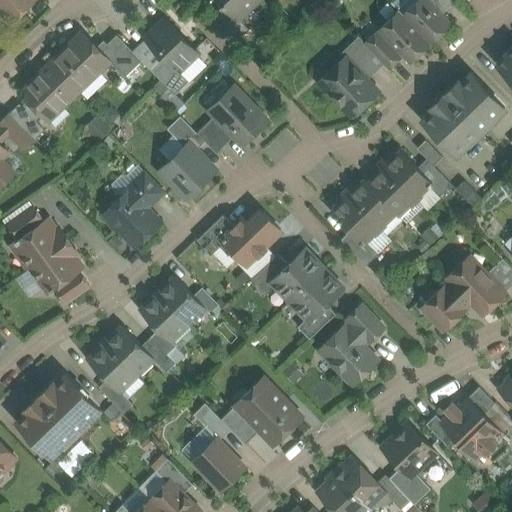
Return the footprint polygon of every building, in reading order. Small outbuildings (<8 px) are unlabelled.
[(0,0),(0,11),(6,18),(8,18),(11,21),(33,0),(0,0)] [(256,0),(220,0),(224,4),(238,18),(239,17),(256,0)] [(442,14),(428,0),(397,0),(393,4),(399,10),(430,42),(450,22),(442,14)] [(455,0),(428,0),(442,14),(455,0)] [(238,18),(224,4),(214,14),(238,40),(250,29),(239,17),(238,18)] [(399,10),(379,29),(402,54),(409,61),(430,42),(399,10)] [(198,52),(165,18),(146,37),(163,55),(178,71),(179,71),(198,52)] [(402,54),(379,29),(365,43),(383,63),(388,68),(402,54)] [(82,31),(50,62),(78,91),(110,61),(117,53),(107,43),(104,40),(97,46),(82,31)] [(142,60),(117,34),(107,43),(117,53),(110,61),(125,76),(142,60)] [(365,43),(358,36),(340,53),(344,57),(345,56),(367,79),(383,63),(365,43)] [(511,48),(496,63),(511,80),(511,48)] [(178,71),(163,55),(150,68),(162,81),(168,87),(175,94),(189,81),(179,71),(178,71)] [(344,57),(319,81),(352,115),(378,91),(367,79),(345,56),(344,57)] [(50,62),(21,91),(28,99),(44,115),(49,120),(78,91),(50,62)] [(471,72),(461,82),(459,80),(445,93),(481,131),(505,108),(471,72)] [(168,87),(162,81),(154,88),(161,95),(168,87)] [(268,119),(234,84),(209,109),(234,135),(242,144),(268,119)] [(481,131),(445,93),(431,107),(433,109),(423,119),(457,154),(481,131)] [(44,115),(28,99),(22,105),(20,103),(10,113),(35,139),(45,129),(37,121),(44,115)] [(35,139),(10,113),(0,122),(0,124),(24,149),(35,139)] [(197,132),(180,115),(167,128),(184,146),(189,141),(197,149),(205,141),(197,132)] [(234,135),(214,115),(197,132),(205,141),(216,152),(234,135)] [(442,157),(426,140),(417,148),(427,158),(434,165),(442,157)] [(184,146),(160,169),(187,197),(216,169),(197,149),(189,141),(184,146)] [(0,142),(0,185),(14,172),(1,158),(8,151),(0,142)] [(418,166),(402,149),(389,161),(385,156),(380,161),(415,197),(428,185),(432,181),(418,166)] [(427,158),(418,166),(432,181),(428,185),(439,196),(452,184),(434,165),(427,158)] [(415,197),(380,161),(375,166),(379,170),(368,181),(368,182),(395,210),(395,211),(398,214),(398,213),(406,222),(423,206),(415,197)] [(145,173),(122,196),(117,196),(109,203),(109,208),(104,212),(110,218),(110,223),(116,230),(121,230),(136,245),(161,222),(145,206),(162,190),(145,173)] [(395,210),(368,182),(368,181),(365,178),(353,190),(349,185),(344,190),(379,226),(395,211),(395,210)] [(481,197),(465,180),(456,188),(472,205),(481,197)] [(379,226),(344,190),(339,195),(343,200),(331,211),(350,231),(362,243),(365,239),(378,253),(392,240),(379,226)] [(33,205),(8,223),(18,237),(16,239),(17,240),(44,221),(33,205)] [(250,224),(246,220),(240,220),(234,226),(221,238),(225,241),(243,260),(253,251),(258,256),(267,247),(265,244),(281,229),(264,212),(250,224)] [(223,214),(197,239),(211,254),(225,241),(221,238),(234,226),(223,214)] [(17,240),(13,243),(29,267),(69,240),(64,234),(60,237),(47,219),(44,221),(17,240)] [(365,239),(362,243),(350,231),(341,239),(366,265),(378,253),(365,239)] [(69,240),(29,267),(47,291),(51,288),(78,269),(81,267),(68,249),(73,245),(69,240)] [(288,264),(271,280),(273,283),(290,300),(325,267),(305,247),(288,264)] [(278,253),(252,278),(264,291),(273,283),(271,280),(288,264),(278,253)] [(469,254),(446,276),(451,281),(446,287),(443,284),(423,304),(421,306),(435,321),(444,330),(467,309),(465,307),(471,301),(484,315),(506,294),(487,274),(469,254)] [(511,285),(511,268),(503,259),(487,274),(505,292),(511,285)] [(325,267),(290,300),(306,318),(309,321),(327,304),(344,287),(325,267)] [(78,269),(51,288),(52,290),(54,288),(64,302),(89,285),(78,269)] [(194,295),(175,275),(158,292),(188,324),(205,308),(205,307),(194,295)] [(219,304),(202,287),(194,295),(205,307),(205,308),(210,313),(219,304)] [(188,324),(158,292),(140,309),(159,328),(171,340),(172,340),(188,324)] [(435,321),(421,306),(423,304),(419,300),(409,310),(427,329),(435,321)] [(327,304),(309,321),(306,318),(298,326),(309,338),(335,313),(327,304)] [(383,328),(361,305),(348,317),(353,323),(367,337),(370,340),(383,328)] [(353,323),(347,329),(344,326),(321,349),(353,382),(376,360),(360,344),(367,337),(353,323)] [(142,345),(123,325),(106,342),(136,374),(153,358),(154,357),(142,345)] [(171,340),(159,328),(150,336),(167,354),(176,345),(172,340),(171,340)] [(167,354),(150,336),(142,345),(154,357),(153,358),(166,371),(175,362),(167,354)] [(136,374),(106,342),(88,359),(107,378),(119,390),(120,390),(136,374)] [(100,408),(66,373),(55,383),(53,381),(39,394),(75,432),(100,408)] [(302,417),(263,376),(235,404),(260,430),(273,444),(302,417)] [(511,377),(499,390),(511,403),(511,377)] [(119,390),(107,378),(99,386),(124,412),(133,403),(120,390),(119,390)] [(495,403),(479,387),(468,398),(484,414),(495,403)] [(75,432),(39,394),(26,408),(28,410),(17,420),(52,455),(75,432)] [(484,414),(468,398),(442,423),(448,429),(458,439),(475,457),(498,435),(499,436),(502,433),(501,432),(489,419),(484,414)] [(220,418),(205,402),(194,414),(216,437),(219,440),(231,429),(220,418)] [(260,430),(235,404),(220,418),(231,429),(245,444),(260,430)] [(507,425),(496,413),(489,419),(501,432),(507,425)] [(442,423),(435,415),(426,423),(439,437),(448,429),(442,423)] [(436,451),(408,422),(382,447),(401,467),(410,476),(415,471),(436,451)] [(458,439),(448,429),(439,437),(450,448),(458,439)] [(219,440),(216,437),(192,460),(204,472),(204,475),(208,480),(211,480),(221,490),(245,467),(219,440)] [(17,458),(0,439),(0,470),(2,468),(4,470),(17,458)] [(193,484),(168,458),(156,470),(167,481),(170,478),(184,492),(193,484)] [(377,482),(353,458),(335,475),(369,510),(376,504),(386,504),(392,499),(392,498),(377,482)] [(415,471),(410,476),(401,467),(389,478),(411,500),(414,503),(430,488),(415,471)] [(389,478),(386,474),(377,482),(392,498),(392,499),(401,509),(411,500),(389,478)] [(370,511),(369,510),(335,475),(318,492),(335,509),(337,511),(370,511)] [(184,492),(170,478),(167,481),(150,498),(164,511),(201,511),(202,511),(184,492)] [(164,511),(150,498),(136,511),(164,511)]
